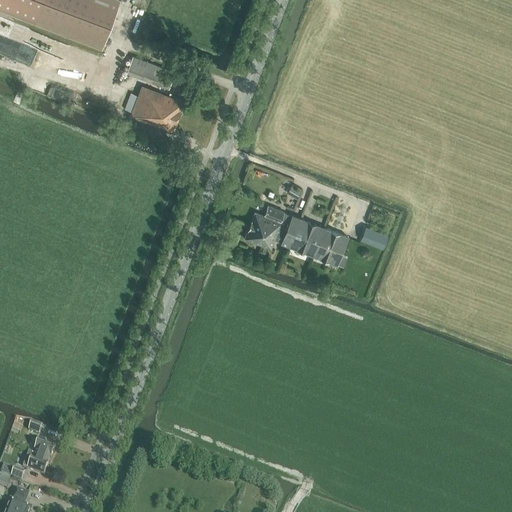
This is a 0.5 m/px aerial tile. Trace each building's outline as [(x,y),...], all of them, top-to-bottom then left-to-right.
[(0,0),(0,8),(103,48),(121,1),(118,0),(0,0)] [(152,83),(169,87),(174,68),(131,57),(128,70),(154,77),(152,83)] [(64,67),(61,77),(70,80),(73,70),(64,67)] [(130,116),(172,132),(175,124),(176,124),(181,111),(180,111),(183,102),(142,86),(138,96),(131,93),(125,109),(132,112),(130,116)] [(72,100),(79,104),(85,95),(78,91),(72,100)] [(279,226),(295,232),(301,218),(294,216),(293,217),(285,214),(285,212),(269,206),(265,216),(256,213),(251,226),(276,236),(279,226)] [(313,256),(324,228),(301,218),(295,232),(290,246),(313,256)] [(295,232),(279,226),(276,236),(251,226),(246,239),(272,249),(275,241),(290,246),(295,232)] [(388,236),(366,227),(361,240),(383,249),(388,236)] [(324,228),(313,256),(338,265),(349,237),(324,228)] [(42,426),(31,422),(29,430),(39,434),(42,426)] [(55,445),(38,439),(34,449),(35,450),(34,454),(49,460),(55,445)] [(31,457),(27,469),(44,475),(49,460),(34,454),(33,457),(31,457)] [(25,472),(14,468),(11,476),(22,480),(25,472)] [(10,479),(0,475),(0,476),(0,481),(8,484),(10,479)] [(10,499),(5,511),(30,511),(32,507),(25,504),(29,493),(17,488),(13,500),(10,499)]
